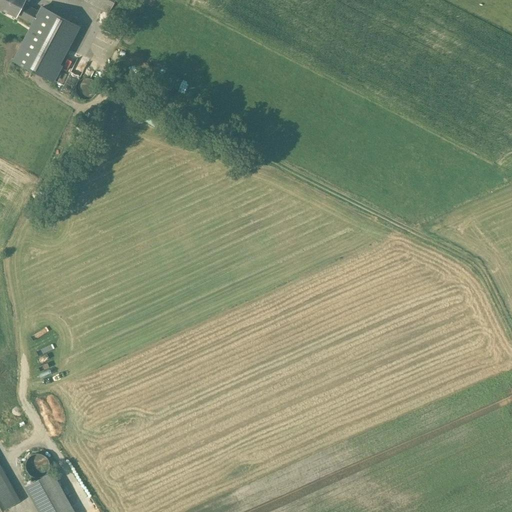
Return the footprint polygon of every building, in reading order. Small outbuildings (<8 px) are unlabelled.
[(24,0),(0,0),(0,6),(16,15),(17,14),(22,4),(24,0)] [(86,0),(108,12),(108,11),(114,0),(86,0)] [(114,0),(108,11),(116,15),(124,0),(114,0)] [(38,12),(22,4),(17,14),(33,22),(38,12)] [(58,64),(78,27),(41,7),(38,12),(33,22),(13,60),(53,81),(61,66),(58,64)] [(76,89),(85,68),(83,67),(81,73),(66,66),(59,82),(76,89)] [(96,93),(97,89),(96,86),(94,83),(91,81),(88,81),(84,81),(81,83),(80,86),(79,90),(80,93),(82,96),(85,97),(88,98),(91,97),(94,95),(96,93)] [(48,469),(49,465),(48,460),(45,456),(41,454),(37,453),(32,454),(28,457),(26,461),(25,465),(26,470),(29,474),(33,476),(37,477),(42,476),(46,473),(48,469)] [(0,510),(19,500),(0,466),(0,510)] [(73,511),(51,472),(25,486),(39,511),(73,511)]
